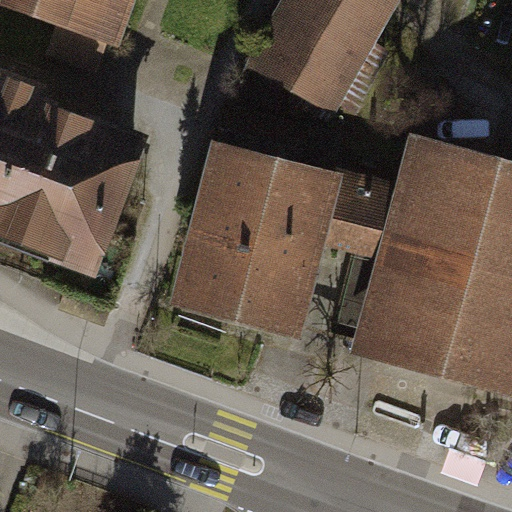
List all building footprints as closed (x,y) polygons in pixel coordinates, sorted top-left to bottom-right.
[(0,0),(0,1),(105,39),(118,0),(0,0)] [(300,0),(264,63),(329,101),(388,0),(300,0)] [(0,214),(40,109),(44,97),(0,80),(0,214)] [(0,214),(0,228),(90,261),(134,144),(40,109),(0,214)] [(230,113),(182,297),(294,326),(333,176),(296,166),(305,133),(230,113)] [(374,188),(334,336),(511,384),(511,171),(420,147),(406,197),(374,188)]
